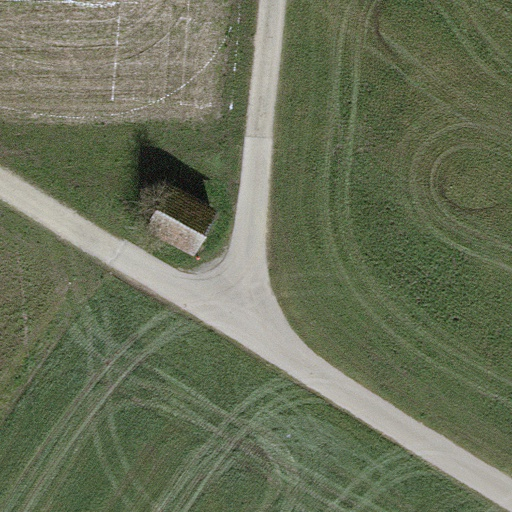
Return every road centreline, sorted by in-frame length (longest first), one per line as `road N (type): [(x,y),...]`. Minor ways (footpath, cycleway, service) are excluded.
road 1 (track): [(511,485),(0,178)]
road 2 (track): [(239,319),(272,0)]
